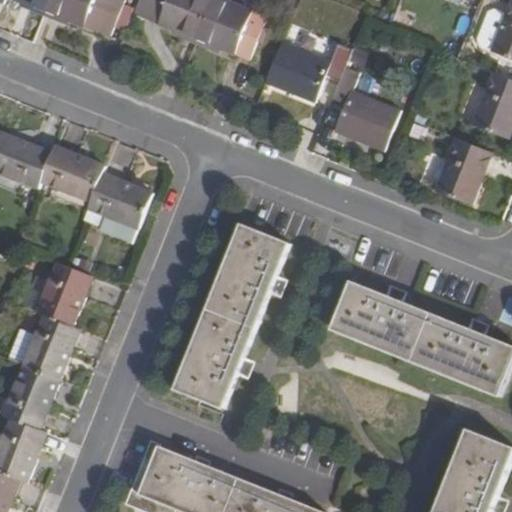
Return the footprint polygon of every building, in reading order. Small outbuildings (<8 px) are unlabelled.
[(17,0),(34,7),(32,11),(45,17),(52,0),(17,0)] [(110,37),(125,0),(52,0),(45,17),(58,21),(60,17),(110,37)] [(183,37),(197,43),(214,0),(141,0),(136,13),(184,32),(183,37)] [(267,18),(220,0),(214,0),(197,43),(209,48),(211,43),(251,60),(267,18)] [(511,59),(511,5),(493,52),(511,59)] [(333,62),(284,43),(268,83),(318,104),(328,77),(342,82),(347,68),(355,50),(341,44),(333,62)] [(356,93),(362,74),(347,68),(342,82),(334,100),(348,106),(337,131),(386,151),(402,111),(356,93)] [(511,140),(511,135),(511,80),(496,75),(475,126),(511,140)] [(0,147),(0,173),(40,190),(43,182),(54,155),(5,136),(0,147)] [(474,205),(494,155),(458,140),(438,191),(474,205)] [(43,182),(94,203),(106,174),(109,168),(57,146),(54,155),(43,182)] [(144,230),(158,195),(106,174),(94,203),(91,210),(114,218),(143,230),(144,230)] [(143,230),(114,218),(107,234),(136,245),(143,230)] [(277,280),(291,245),(245,227),(179,391),(225,410),(240,375),(243,376),(249,363),(245,361),(272,295),(275,296),(281,282),(277,280)] [(95,278),(69,267),(60,264),(40,315),(47,317),(75,329),(95,278)] [(390,299),(356,285),(337,331),(504,397),(511,377),(511,376),(511,347),(486,337),(487,334),(475,329),(473,332),(403,304),(404,300),(391,296),(390,299)] [(47,317),(27,367),(62,381),(81,332),(75,329),(47,317)] [(28,360),(37,334),(24,329),(15,356),(28,360)] [(42,431),(62,381),(27,367),(7,418),(13,420),(42,431)] [(48,434),(42,431),(13,420),(0,453),(0,473),(22,482),(29,485),(48,434)] [(499,497),(511,465),(511,447),(473,432),(440,511),(493,511),(494,511),(495,511),(496,511),(502,498),(499,497)] [(183,511),(316,511),(162,449),(143,496),(183,511)] [(0,511),(9,511),(22,482),(0,473),(0,511)]
